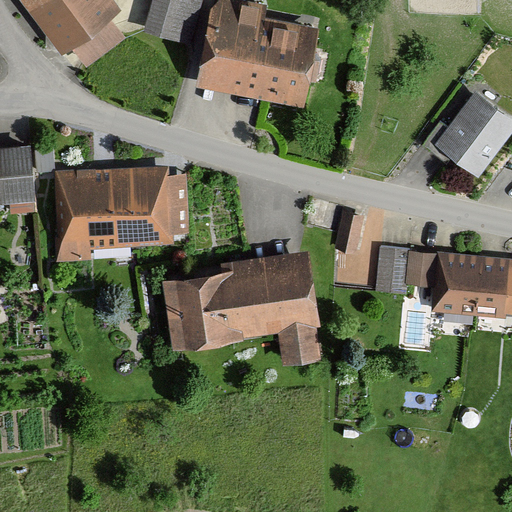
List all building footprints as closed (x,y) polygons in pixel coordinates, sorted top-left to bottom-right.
[(29,0),(83,69),(128,35),(100,0),(29,0)] [(189,45),(200,0),(152,0),(144,33),(189,45)] [(213,0),(197,88),(307,108),(312,83),(319,76),(321,58),(316,52),(320,28),(265,18),(267,6),(233,0),(213,0)] [(480,179),(511,139),(511,117),(479,91),(450,128),(442,122),(423,146),(448,166),(454,158),(480,179)] [(0,203),(33,202),(30,145),(0,147),(0,203)] [(93,264),(92,248),(177,245),(175,172),(54,176),(57,265),(93,264)] [(363,216),(341,210),(332,248),(353,253),(363,216)] [(376,290),(404,292),(408,247),(380,245),(376,290)] [(506,294),(511,294),(511,259),(438,253),(433,311),(504,318),(504,314),(506,294)] [(287,364),(321,359),(307,255),(163,275),(173,349),(228,342),(227,335),(282,328),(287,364)]
